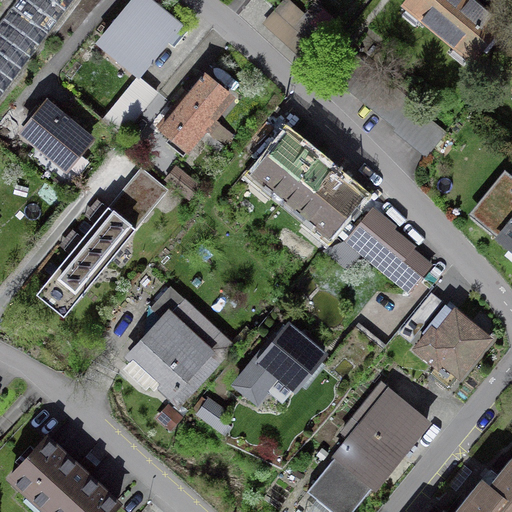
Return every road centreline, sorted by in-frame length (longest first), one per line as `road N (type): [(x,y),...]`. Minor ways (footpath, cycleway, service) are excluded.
road 1 (residential): [(511,317),(324,111),(195,0)]
road 2 (residential): [(188,511),(0,360)]
road 3 (residential): [(400,511),(511,380)]
